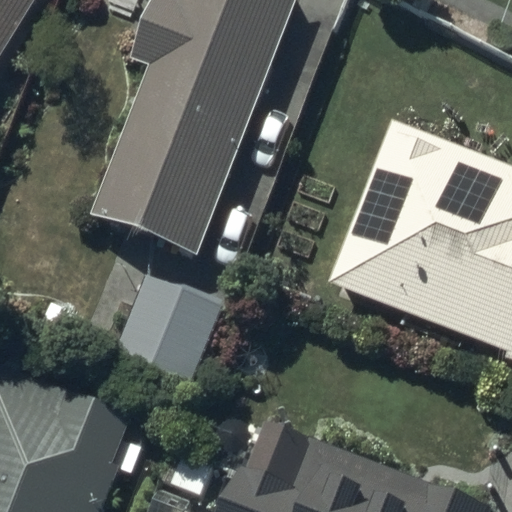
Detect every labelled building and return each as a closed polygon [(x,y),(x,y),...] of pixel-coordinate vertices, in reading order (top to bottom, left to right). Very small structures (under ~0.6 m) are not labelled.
[(0,0),(0,75),(46,0),(0,0)] [(303,2),(298,0),(185,0),(180,14),(163,7),(138,75),(156,81),(98,232),(201,271),(303,2)] [(511,179),(395,135),(333,299),(511,366),(508,375),(511,376),(511,179)] [(224,320),(153,289),(120,365),(192,396),(224,320)] [(112,478),(131,432),(0,377),(0,511),(114,511),(126,484),(112,478)] [(458,511),(265,438),(237,511),(458,511)]
